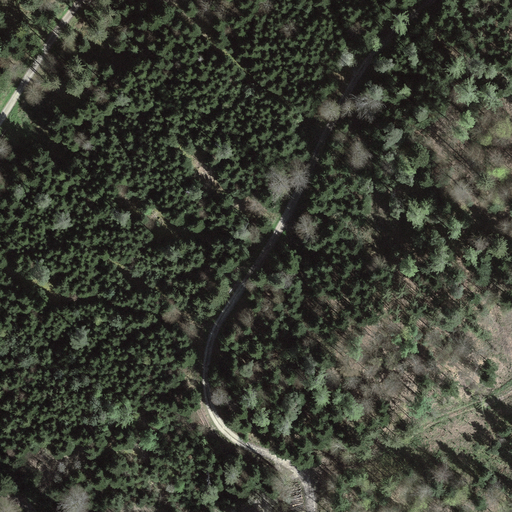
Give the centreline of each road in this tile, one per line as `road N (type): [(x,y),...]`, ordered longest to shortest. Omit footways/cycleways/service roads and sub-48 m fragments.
road 1 (track): [(312,511),(300,471),(215,420),(206,358),(212,333),(288,217),(363,67),(429,0)]
road 2 (track): [(78,0),(0,122)]
